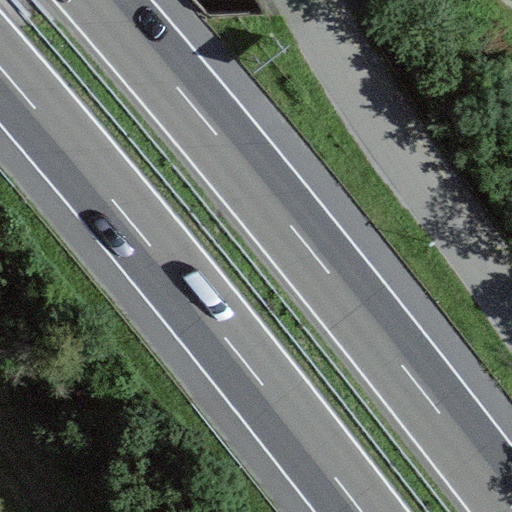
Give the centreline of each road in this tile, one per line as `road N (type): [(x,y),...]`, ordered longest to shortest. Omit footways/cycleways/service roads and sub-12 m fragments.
road 1 (motorway): [(511,503),(102,0)]
road 2 (motorway): [(0,69),(363,511)]
road 3 (unclassified): [(306,0),(377,120),(511,300)]
road 4 (track): [(0,8),(157,0)]
